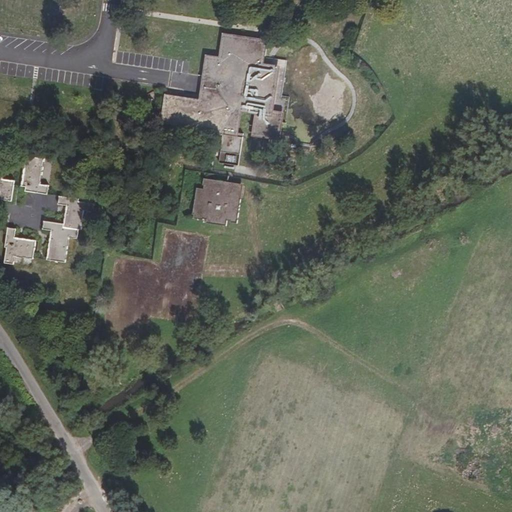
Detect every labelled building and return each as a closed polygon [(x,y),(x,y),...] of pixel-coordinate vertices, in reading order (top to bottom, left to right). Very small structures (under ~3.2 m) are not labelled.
[(272,41),(226,34),(223,58),(206,55),(200,101),(166,96),(162,125),(221,134),(216,169),(239,173),(244,138),(239,137),(242,111),(254,112),(250,140),(279,144),(283,116),(273,115),(279,68),(268,66),(270,56),(272,41)] [(47,157),(25,155),(21,188),(26,189),(23,209),(33,210),(35,196),(49,198),(51,185),(43,184),(47,157)] [(0,170),(0,202),(12,204),(14,181),(1,180),(2,170),(0,170)] [(237,181),(200,176),(199,183),(195,183),(190,215),(201,216),(200,221),(223,224),(224,222),(235,223),(238,197),(235,197),(237,181)] [(77,198),(56,196),(55,206),(62,207),(60,224),(43,222),(42,231),(49,232),(45,260),(65,263),(69,238),(74,239),(75,230),(79,231),(82,212),(89,213),(91,203),(77,202),(77,198)] [(14,227),(6,227),(4,245),(8,246),(6,261),(15,262),(16,256),(31,258),(34,239),(13,236),(14,227)]
